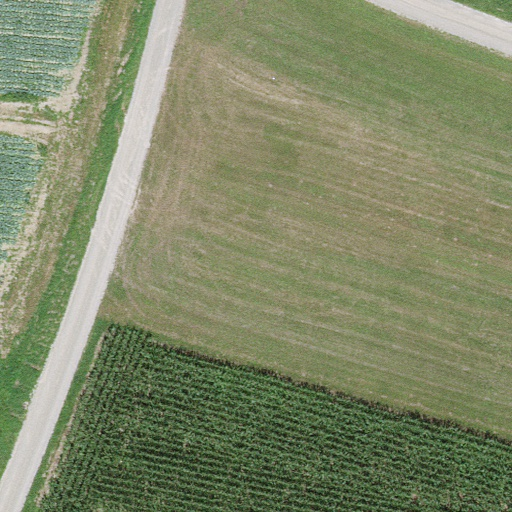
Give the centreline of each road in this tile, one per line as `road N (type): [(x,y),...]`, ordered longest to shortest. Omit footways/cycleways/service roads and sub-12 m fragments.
road 1 (track): [(16,511),(138,176),(183,0)]
road 2 (track): [(398,0),(511,41)]
